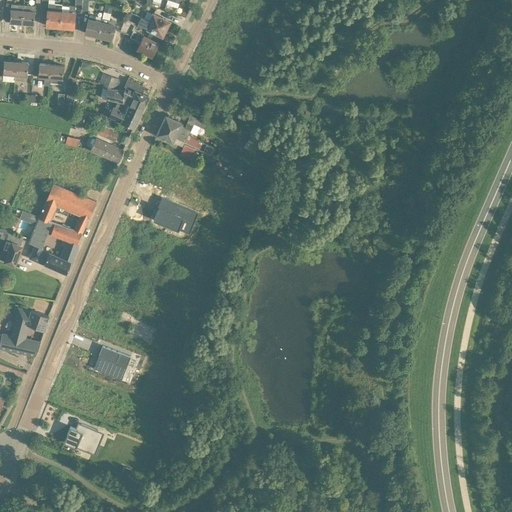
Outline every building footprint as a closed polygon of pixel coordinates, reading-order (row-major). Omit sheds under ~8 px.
[(22,24),(24,6),(12,4),(10,23),(22,24)] [(60,27),(61,11),(62,5),(48,4),(46,26),(60,27)] [(36,7),(24,6),(22,24),(34,25),(36,7)] [(61,11),(60,27),(74,28),(76,6),(69,6),(69,12),(61,11)] [(111,16),(113,7),(106,6),(104,14),(111,16)] [(151,22),(132,13),(129,20),(163,36),(169,22),(154,15),(151,22)] [(98,37),(103,19),(89,15),(85,34),(98,37)] [(116,22),(103,19),(98,37),(111,40),(116,22)] [(126,33),(130,23),(124,21),(120,32),(126,33)] [(135,25),(130,23),(126,33),(131,35),(130,37),(141,43),(137,49),(152,56),(158,43),(133,31),(135,25)] [(15,75),(17,62),(4,61),(3,74),(15,75)] [(17,62),(15,75),(15,81),(20,81),(21,75),(27,76),(29,63),(17,62)] [(50,83),(51,65),(40,64),(38,77),(45,77),(44,86),(50,86),(50,83)] [(64,66),(51,65),(50,83),(62,84),(64,66)] [(107,89),(114,90),(118,80),(108,76),(103,88),(107,89)] [(76,91),(76,87),(68,86),(65,106),(74,108),(76,91)] [(124,92),(122,103),(143,107),(149,96),(142,94),(135,90),(134,92),(126,88),(124,92)] [(105,99),(112,101),(118,102),(115,108),(114,107),(109,117),(133,128),(143,107),(122,103),(124,92),(114,90),(107,89),(105,99)] [(161,124),(188,137),(194,124),(200,127),(203,121),(191,115),(185,128),(181,126),(182,123),(166,115),(161,124)] [(97,127),(89,124),(87,129),(115,142),(118,135),(97,125),(97,127)] [(188,137),(161,124),(156,135),(173,142),(175,138),(185,143),(199,149),(202,143),(188,137)] [(68,136),(67,145),(79,146),(81,137),(68,136)] [(87,146),(92,148),(91,150),(119,162),(123,151),(95,139),(95,140),(91,138),(88,139),(86,143),(87,146)] [(250,151),(255,140),(249,138),(247,142),(246,142),(243,148),(250,151)] [(194,162),(197,156),(193,155),(195,150),(184,145),(180,155),(194,162)] [(211,155),(214,149),(206,145),(203,152),(211,155)] [(68,240),(78,243),(82,233),(97,202),(54,184),(40,217),(50,222),(57,204),(81,215),(73,231),(55,224),(51,234),(63,238),(68,240)] [(36,223),(39,215),(25,210),(22,218),(36,223)] [(66,273),(73,255),(64,251),(61,259),(40,250),(47,232),(51,234),(55,224),(49,222),(50,222),(40,217),(29,243),(36,246),(31,258),(66,273)] [(5,249),(3,248),(0,254),(7,257),(5,262),(15,265),(22,247),(21,246),(24,239),(10,233),(4,231),(1,239),(8,241),(5,249)] [(73,255),(78,243),(68,240),(63,238),(61,245),(65,247),(64,251),(73,255)] [(15,329),(28,332),(29,324),(45,329),(49,316),(36,312),(36,313),(19,309),(15,329)] [(28,332),(15,329),(13,337),(0,334),(0,347),(36,355),(40,343),(26,340),(28,332)] [(88,368),(83,380),(101,387),(106,376),(104,375),(111,360),(95,354),(89,369),(88,368)] [(70,426),(64,442),(96,455),(100,445),(93,442),(97,430),(81,423),(79,430),(70,426)] [(121,473),(129,476),(132,470),(124,467),(121,473)]
